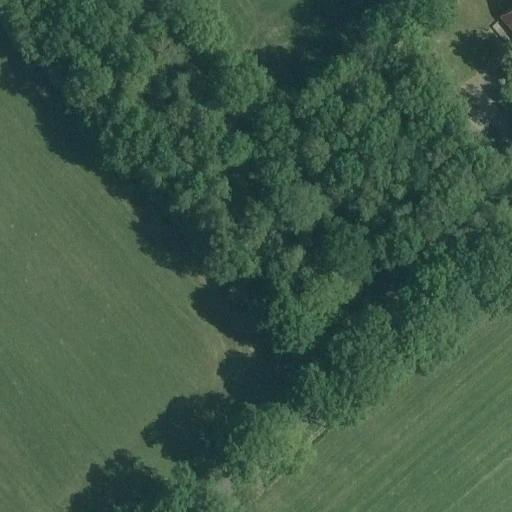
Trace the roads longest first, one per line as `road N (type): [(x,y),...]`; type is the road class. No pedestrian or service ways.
road 1 (tertiary): [(196,511),(511,242)]
road 2 (track): [(252,127),(422,319)]
road 3 (track): [(288,361),(383,275)]
